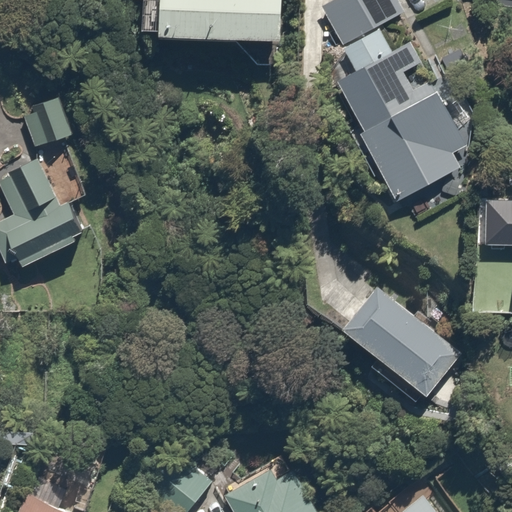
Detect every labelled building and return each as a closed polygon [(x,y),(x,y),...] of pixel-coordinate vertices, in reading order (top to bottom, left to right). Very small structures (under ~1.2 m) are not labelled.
[(145,0),(145,31),(273,33),(273,0),(145,0)] [(392,0),(318,0),(314,2),(345,66),(326,75),(386,199),(470,159),(392,0)] [(50,90),(14,107),(33,146),(68,130),(50,90)] [(76,244),(33,152),(0,167),(0,183),(13,211),(0,216),(0,236),(16,272),(76,244)] [(377,273),(336,240),(294,293),(421,394),(456,349),(371,281),(377,273)] [(197,511),(218,479),(166,446),(139,488),(178,511),(197,511)] [(9,511),(77,511),(73,510),(90,468),(47,452),(31,491),(20,486),(9,511)] [(267,468),(221,494),(230,511),(328,511),(300,460),(271,476),(267,468)] [(434,511),(419,491),(389,511),(434,511)]
